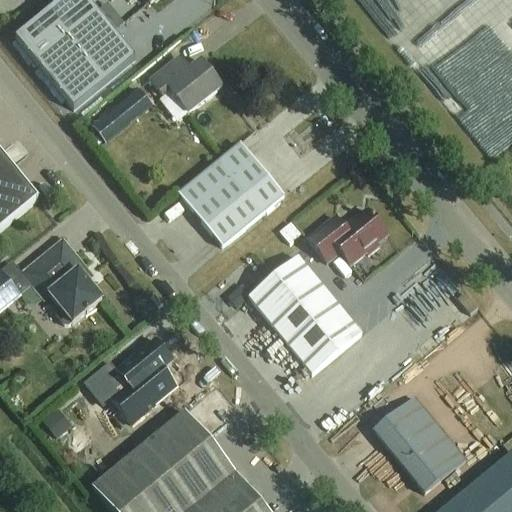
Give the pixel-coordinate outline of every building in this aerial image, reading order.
[(82,0),(66,0),(15,43),(73,114),(135,63),(112,36),(106,28),(82,0)] [(488,13),(502,0),(484,0),(480,4),(488,13)] [(117,19),(106,28),(112,36),(124,27),(117,19)] [(437,75),(480,39),(463,19),(420,56),(437,75)] [(221,91),(200,65),(183,78),(173,66),(149,85),(161,101),(169,95),(187,118),(221,91)] [(139,94),(92,132),(104,147),(151,109),(139,94)] [(283,201),(240,148),(178,199),(221,252),(283,201)] [(0,158),(0,234),(37,203),(0,158)] [(387,240),(367,215),(344,233),(335,222),(307,244),(324,265),(337,254),(350,270),(365,257),(367,260),(379,250),(377,248),(387,240)] [(76,274),(82,270),(73,259),(61,270),(49,255),(22,278),(43,304),(49,300),(58,311),(55,314),(55,318),(63,329),(67,329),(71,326),(72,328),(85,317),(85,318),(88,316),(88,315),(100,304),(85,286),(76,274)] [(361,340),(297,262),(248,303),(311,380),(361,340)] [(0,306),(16,294),(0,274),(0,306)] [(154,410),(142,395),(153,385),(151,382),(171,366),(154,344),(115,376),(126,389),(109,402),(131,429),(154,410)] [(465,465),(413,402),(372,436),(424,499),(465,465)] [(42,426),(56,443),(71,430),(57,413),(42,426)] [(107,511),(262,511),(185,417),(92,493),(107,511)] [(511,511),(511,459),(511,458),(445,511),(511,511)]
